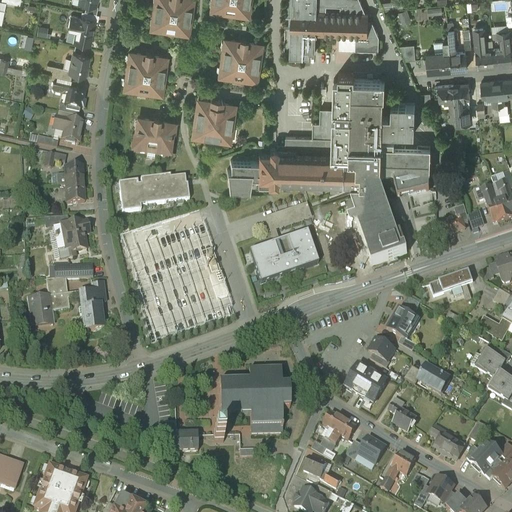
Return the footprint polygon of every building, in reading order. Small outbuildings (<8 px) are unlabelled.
[(155,0),(155,4),(154,4),(152,15),(153,15),(152,27),(166,29),(165,32),(173,33),(173,30),(187,32),(189,20),(190,20),(191,10),(190,9),(191,0),(155,0)] [(212,0),(211,9),(225,11),(225,14),(232,15),(233,12),(247,14),(248,2),(249,2),(249,0),(212,0)] [(359,0),(286,0),(285,17),(291,17),(291,22),(291,28),(285,28),(284,52),(290,52),(289,57),(309,58),(309,53),(315,53),(316,35),(339,36),(339,50),(378,51),(379,37),(372,23),(368,23),(368,14),(366,14),(359,0)] [(442,14),(441,7),(427,8),(428,16),(442,14)] [(400,13),(405,25),(411,22),(407,10),(400,13)] [(80,17),(94,20),(97,21),(99,15),(82,11),(80,17)] [(80,17),(79,17),(71,15),(68,28),(76,30),(73,42),(90,45),(91,38),(94,20),(80,17)] [(48,36),(48,26),(37,26),(37,36),(48,36)] [(489,28),(474,30),(476,51),(485,50),(484,38),(490,38),(489,28)] [(466,52),(456,53),(454,30),(452,30),(448,31),(449,41),(452,70),(467,68),(466,52)] [(509,31),(500,32),(501,39),(501,49),(493,49),(495,66),(511,63),(511,47),(510,47),(509,31)] [(240,44),(237,44),(238,41),(225,39),(223,52),(222,51),(220,62),(221,62),(220,75),(234,77),(233,79),(241,80),(241,78),(255,80),(257,68),(258,68),(259,57),(258,57),(260,45),(247,43),(247,45),(244,45),(245,41),(245,40),(240,39),(240,40),(240,44)] [(444,54),(436,54),(436,53),(426,53),(428,72),(452,70),(449,41),(443,41),(444,54)] [(414,45),(400,46),(406,61),(415,60),(414,45)] [(476,51),(478,67),(495,66),(493,49),(485,50),(476,51)] [(143,54),(130,52),(128,64),(127,64),(126,75),(127,75),(125,88),(139,90),(138,92),(146,93),(146,91),(160,93),(162,80),(163,81),(165,70),(163,70),(165,57),(152,56),(152,58),(150,57),(150,54),(150,53),(145,52),(145,53),(146,53),(145,57),(143,56),(143,54)] [(89,56),(73,53),(69,70),(69,73),(72,73),(85,76),(85,75),(86,75),(88,66),(87,66),(89,56)] [(72,73),(69,73),(69,70),(47,65),(46,69),(53,70),(51,76),(57,77),(70,80),(72,73)] [(415,104),(391,104),(391,115),(382,115),(383,97),(384,97),(385,81),(355,79),(354,74),(338,73),(338,79),(334,79),(333,109),(320,109),(320,123),(313,123),(312,139),(286,138),(285,150),(278,150),(275,149),(273,149),(269,149),(269,153),(259,153),(258,162),(258,177),(258,179),(268,179),(268,185),(277,185),(277,180),(281,180),(281,185),(290,186),(290,180),(298,180),(298,186),(307,186),(307,181),(315,181),(314,186),(323,187),(323,181),(331,182),(331,187),(340,187),(340,182),(351,182),(356,195),(378,188),(377,184),(379,184),(379,183),(380,183),(392,180),(394,146),(394,140),(382,140),(382,133),(414,134),(415,104)] [(55,83),(70,86),(71,80),(70,80),(57,77),(55,83)] [(511,88),(511,80),(496,81),(499,114),(503,114),(508,113),(507,105),(504,106),(503,96),(511,95),(511,88)] [(496,81),(481,82),(483,98),(492,98),(493,115),(499,114),(496,81)] [(85,89),(70,86),(55,83),(53,82),(51,91),(53,95),(61,97),(65,94),(68,95),(65,106),(65,107),(80,110),(80,111),(81,110),(83,110),(85,102),(82,102),(85,89)] [(468,83),(453,85),(457,122),(457,124),(468,123),(471,120),(470,112),(467,110),(466,110),(466,108),(464,106),(461,106),(461,101),(470,100),(468,83)] [(453,85),(438,86),(438,87),(435,87),(436,95),(439,94),(440,103),(449,102),(450,114),(456,113),(453,85)] [(430,94),(420,95),(427,110),(432,109),(430,94)] [(213,99),(210,99),(210,101),(198,100),(196,112),(195,112),(194,123),(195,123),(193,135),(206,137),(206,139),(215,141),(215,138),(228,140),(230,128),(231,128),(233,117),(232,117),(233,105),(222,103),(222,101),(219,100),(214,99),(213,99)] [(80,110),(65,107),(65,106),(60,105),(58,113),(78,118),(80,110)] [(78,118),(58,113),(57,119),(66,121),(66,120),(77,122),(78,118)] [(154,118),(153,122),(151,122),(151,120),(138,118),(137,130),(135,130),(134,141),(135,141),(133,153),(147,155),(147,158),(154,159),(155,156),(168,158),(170,146),(171,146),(173,135),(172,135),(174,123),(161,121),(160,123),(158,123),(159,119),(159,118),(156,118),(154,117),(154,118)] [(66,121),(55,119),(53,130),(64,132),(62,140),(58,139),(57,142),(58,142),(58,140),(62,141),(78,144),(83,123),(66,120),(66,121)] [(45,139),(37,137),(36,144),(43,146),(45,139)] [(57,142),(45,139),(43,146),(56,149),(58,142),(57,142)] [(431,147),(394,146),(392,180),(397,200),(404,199),(429,193),(431,147)] [(66,157),(54,154),(53,156),(54,156),(53,161),(65,163),(66,157)] [(53,156),(47,155),(45,164),(52,166),(53,161),(54,156),(53,156)] [(258,162),(230,161),(230,170),(227,170),(229,195),(233,195),(233,197),(232,197),(232,198),(238,198),(238,200),(239,200),(239,198),(244,198),(245,197),(244,197),(244,195),(247,196),(250,177),(258,177),(258,162)] [(82,167),(64,168),(65,176),(65,186),(83,185),(82,167)] [(503,175),(506,183),(508,191),(511,189),(511,181),(509,173),(503,175)] [(65,176),(57,177),(58,187),(65,186),(65,176)] [(165,178),(140,181),(141,186),(141,187),(168,183),(168,181),(168,180),(165,180),(165,178)] [(137,182),(118,185),(122,214),(140,211),(140,207),(137,187),(137,182)] [(506,183),(496,186),(498,192),(496,193),(498,199),(503,198),(505,201),(511,199),(508,191),(506,183)] [(83,185),(65,186),(66,204),(84,203),(83,185)] [(181,186),(143,191),(145,207),(189,201),(187,186),(181,186)] [(378,188),(356,195),(348,198),(372,267),(407,255),(405,248),(401,249),(380,187),(378,188)] [(480,188),(474,190),(479,203),(484,201),(481,191),(480,188)] [(495,204),(489,188),(481,191),(484,201),(487,208),(493,224),(498,223),(506,221),(500,203),(495,204)] [(505,201),(500,203),(506,221),(511,218),(511,199),(511,198),(511,199),(505,201)] [(461,221),(447,226),(450,236),(465,231),(463,226),(468,224),(471,234),(477,232),(482,230),(478,220),(473,222),(469,223),(466,215),(464,207),(454,210),(456,218),(459,217),(461,221)] [(60,219),(44,219),(44,220),(45,228),(45,229),(46,234),(48,234),(54,233),(53,228),(68,225),(67,217),(60,219)] [(68,225),(53,228),(54,233),(55,238),(54,239),(55,242),(56,242),(58,253),(60,261),(66,260),(75,259),(74,253),(86,251),(85,244),(86,243),(85,236),(89,236),(86,223),(81,224),(81,223),(68,225)] [(203,223),(144,243),(140,231),(120,237),(145,311),(140,313),(151,344),(229,317),(226,310),(231,308),(203,223)] [(55,238),(54,233),(48,234),(53,262),(60,261),(58,253),(56,242),(55,242),(54,239),(55,238)] [(306,233),(249,253),(260,285),(317,265),(306,233)] [(508,256),(496,260),(498,264),(489,267),(489,269),(493,280),(494,280),(493,277),(499,275),(501,283),(505,285),(510,283),(511,279),(510,276),(511,275),(511,262),(511,263),(508,256)] [(81,267),(54,269),(55,276),(50,276),(51,281),(65,280),(78,280),(78,274),(82,274),(81,267)] [(91,267),(81,267),(82,274),(78,274),(78,280),(91,279),(91,267)] [(489,269),(482,272),(485,283),(493,280),(489,269)] [(473,285),(468,272),(429,286),(433,298),(461,289),(466,303),(472,301),(467,287),(473,285)] [(65,280),(51,281),(46,281),(47,293),(66,290),(65,280)] [(92,292),(79,293),(79,298),(84,333),(103,330),(100,305),(105,304),(103,290),(92,292)] [(499,291),(493,302),(504,309),(510,297),(499,291)] [(79,294),(49,298),(50,313),(69,310),(67,300),(79,298),(79,294)] [(48,296),(26,299),(28,312),(31,311),(33,329),(52,326),(50,313),(49,298),(48,296)] [(420,305),(407,298),(403,306),(415,313),(420,305)] [(511,305),(502,322),(511,327),(511,305)] [(402,313),(400,311),(394,321),(395,321),(389,331),(388,331),(401,339),(406,341),(405,340),(411,331),(412,330),(410,328),(414,321),(417,322),(417,321),(409,317),(408,318),(402,314),(402,313)] [(499,327),(484,318),(477,330),(492,338),(492,339),(498,343),(499,342),(502,344),(511,327),(502,322),(499,327)] [(416,346),(406,341),(401,339),(398,345),(412,353),(416,346)] [(394,350),(376,340),(369,353),(373,355),(387,363),(389,358),(391,358),(394,353),(394,351),(394,350)] [(503,353),(489,345),(485,351),(499,359),(503,353)] [(485,351),(481,358),(483,359),(477,369),(475,368),(494,380),(498,373),(504,363),(499,359),(485,351)] [(387,363),(373,355),(370,360),(386,370),(390,364),(387,363)] [(387,383),(358,366),(345,388),(373,405),(379,396),(387,383)] [(422,374),(412,368),(404,380),(415,387),(418,382),(417,381),(422,374)] [(441,377),(425,368),(422,374),(417,381),(418,382),(441,395),(442,395),(439,393),(447,381),(449,382),(449,381),(443,378),(443,377),(442,376),(441,377)] [(220,417),(250,417),(250,435),(282,435),(281,410),(289,410),(288,386),(281,386),(280,370),(248,371),(249,382),(238,382),(219,383),(220,417)] [(511,394),(511,380),(498,373),(494,380),(496,381),(491,391),(489,390),(488,390),(507,401),(508,402),(511,396),(511,394)] [(398,378),(391,374),(389,378),(396,382),(398,378)] [(395,399),(392,405),(401,410),(404,405),(395,399)] [(416,420),(401,411),(401,410),(392,405),(388,412),(397,417),(393,424),(408,433),(416,420)] [(330,431),(321,447),(326,451),(344,421),(331,413),(323,427),(330,431)] [(344,421),(326,451),(331,454),(341,438),(348,442),(357,428),(344,421)] [(487,428),(478,423),(469,439),(477,443),(487,428)] [(175,424),(165,424),(166,445),(170,445),(170,435),(176,435),(175,424)] [(445,434),(435,428),(431,436),(439,441),(434,449),(456,462),(465,448),(444,435),(445,434)] [(213,444),(223,443),(222,433),(213,434),(213,444)] [(176,435),(170,435),(170,445),(170,454),(197,453),(197,434),(176,435)] [(385,449),(368,439),(363,447),(358,455),(359,456),(375,466),(385,449)] [(355,462),(359,456),(358,455),(363,447),(354,442),(346,457),(347,457),(351,460),(355,462)] [(321,447),(315,444),(311,450),(322,457),(326,451),(321,447)] [(504,449),(499,455),(488,444),(480,453),(470,463),(490,481),(492,478),(505,490),(511,482),(511,449),(508,454),(504,449)] [(474,448),(466,459),(470,463),(480,453),(474,448)] [(415,463),(400,454),(391,468),(399,473),(407,478),(415,463)] [(371,472),(375,466),(359,456),(355,462),(371,472)] [(6,461),(0,458),(0,486),(14,492),(19,477),(2,471),(6,461)] [(326,465),(309,458),(303,472),(320,479),(323,472),(326,465)] [(23,467),(6,461),(2,471),(19,477),(23,467)] [(64,473),(48,468),(48,470),(44,468),(42,475),(45,476),(42,485),(39,484),(36,492),(39,493),(36,502),(32,501),(30,507),(34,508),(33,510),(37,511),(74,511),(77,506),(80,507),(83,500),(80,499),(83,490),(87,491),(89,485),(85,483),(86,481),(70,475),(69,477),(64,475),(64,473)] [(399,473),(391,468),(386,478),(393,483),(399,473)] [(328,475),(323,472),(320,479),(319,480),(323,483),(328,475)] [(418,487),(423,478),(417,474),(412,483),(418,487)] [(340,482),(328,475),(323,483),(336,490),(340,482)] [(418,487),(417,488),(423,492),(425,488),(429,481),(423,478),(418,487)] [(453,487),(438,478),(430,491),(428,495),(428,496),(443,504),(444,503),(450,493),(453,487)] [(392,484),(385,480),(380,488),(388,493),(392,484)] [(332,495),(318,488),(314,495),(314,496),(319,498),(319,499),(328,503),(332,495)] [(423,492),(414,506),(420,510),(428,496),(428,495),(430,491),(425,488),(423,492)] [(340,489),(336,497),(342,500),(346,492),(340,489)] [(314,495),(303,490),(300,497),(298,496),(297,497),(295,501),(295,502),(296,503),(294,508),(302,511),(311,511),(313,511),(314,509),(313,509),(319,499),(319,498),(314,496),(314,495)] [(457,497),(450,493),(444,503),(448,506),(450,504),(451,504),(457,497)] [(474,497),(467,505),(458,496),(457,497),(451,504),(450,504),(448,506),(449,506),(446,509),(449,511),(484,511),(487,510),(474,497)] [(120,498),(114,508),(107,505),(103,511),(143,511),(144,510),(120,498)] [(319,499),(313,509),(314,509),(313,511),(314,511),(325,511),(329,504),(328,503),(319,499)] [(350,511),(353,506),(346,502),(339,511),(350,511)]
